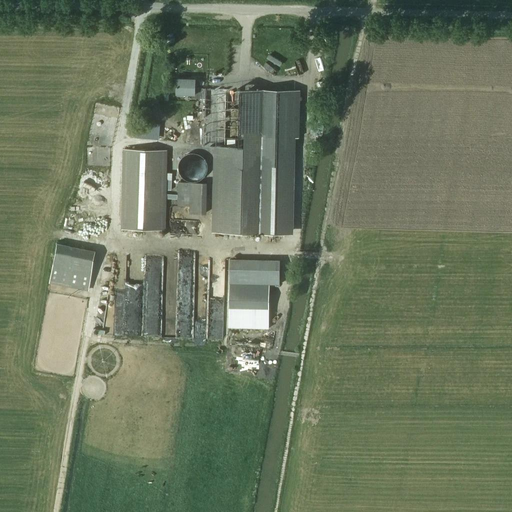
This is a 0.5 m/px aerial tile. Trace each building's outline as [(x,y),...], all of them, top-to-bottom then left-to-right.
[(195,79),(177,79),(177,94),(193,94),(195,94),(195,88),(195,79)] [(216,146),(214,232),(294,233),(296,138),(299,138),(301,90),(195,88),(195,94),(193,94),(193,98),(205,99),(204,146),(216,146)] [(124,149),(122,228),(165,229),(167,150),(124,149)] [(178,206),(189,207),(190,183),(178,183),(178,206)] [(105,316),(104,335),(208,337),(208,321),(200,321),(200,316),(193,316),(194,260),(145,259),(145,280),(124,279),(124,305),(114,304),(114,316),(105,316)] [(269,309),(270,285),(280,285),(280,260),(230,259),(230,308),(269,309)] [(49,281),(50,282),(89,289),(92,271),(52,264),(49,281)]
